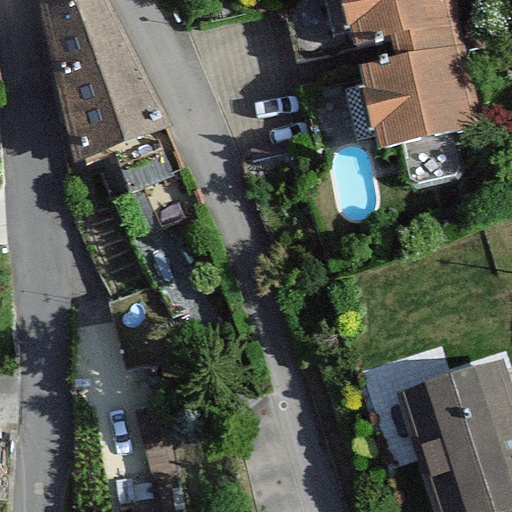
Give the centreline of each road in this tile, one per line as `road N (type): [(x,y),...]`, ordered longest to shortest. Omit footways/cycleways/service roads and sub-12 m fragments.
road 1 (residential): [(325,511),(259,283),(123,0)]
road 2 (residential): [(31,511),(42,409),(32,153),(6,0)]
